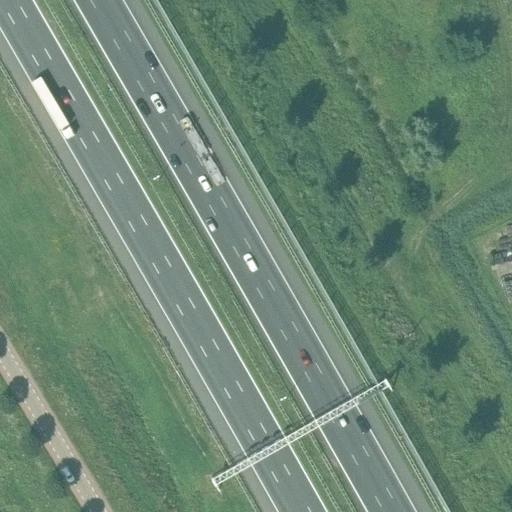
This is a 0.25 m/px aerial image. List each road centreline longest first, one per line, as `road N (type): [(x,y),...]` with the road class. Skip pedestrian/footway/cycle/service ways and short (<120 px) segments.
road 1 (motorway): [(382,511),(89,0)]
road 2 (motorway): [(0,1),(293,511)]
road 3 (track): [(511,480),(421,315),(412,270),(417,238),(499,151),(510,99),(492,0)]
road 4 (secondary): [(97,511),(0,351)]
